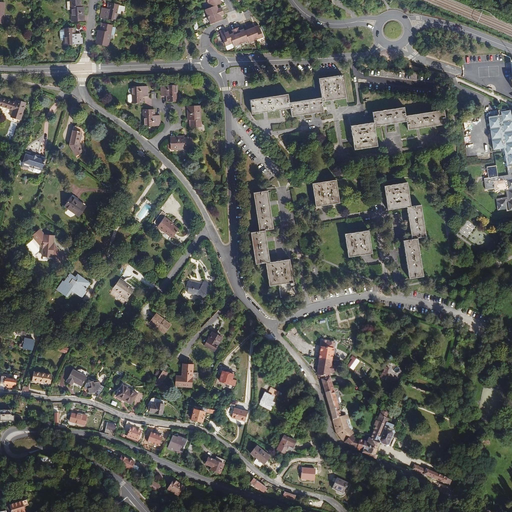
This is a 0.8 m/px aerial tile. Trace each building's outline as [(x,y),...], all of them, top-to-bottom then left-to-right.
[(83,7),(82,7),(81,0),(72,0),(71,0),(71,1),(67,1),(67,10),(71,9),(72,21),(84,21),(83,7)] [(217,5),(222,3),(220,0),(206,0),(210,8),(205,10),(211,24),(223,19),(221,16),(224,14),(221,7),(218,8),(217,5)] [(125,6),(109,3),(107,10),(101,9),(100,18),(116,21),(116,19),(117,13),(120,14),(121,11),(124,12),(125,6)] [(96,44),(108,46),(112,25),(103,23),(101,23),(100,30),(99,30),(96,44)] [(249,43),(263,37),(259,27),(255,28),(255,27),(253,23),(247,26),(248,29),(244,31),(244,29),(241,30),(239,27),(231,30),(233,33),(230,35),(228,31),(225,33),(223,30),(219,31),(225,46),(233,43),(234,47),(248,41),(249,43)] [(81,33),(76,34),(76,27),(74,28),(64,28),(64,29),(61,29),(60,31),(60,39),(62,41),(64,40),(64,45),(83,44),(82,37),(81,37),(81,33)] [(288,94),(249,100),(252,115),(290,108),(292,117),(324,112),(322,102),(346,98),(342,74),(318,78),(321,97),(319,97),(290,102),(288,94)] [(161,96),(166,96),(166,102),(168,102),(177,102),(177,85),(161,86),(161,96)] [(132,103),(141,103),(143,103),(143,97),(148,97),(147,86),(132,87),(132,94),(129,94),(128,96),(128,101),(130,103),(132,103)] [(15,102),(1,98),(0,101),(0,105),(13,110),(11,117),(20,120),(26,103),(16,100),(15,102)] [(189,127),(191,127),(200,127),(200,106),(187,106),(188,120),(189,120),(189,127)] [(447,124),(444,109),(406,116),(404,107),(372,112),(374,122),(350,125),(354,150),(378,146),(375,126),(407,122),(408,130),(447,124)] [(160,115),(155,115),(155,109),(153,109),(144,110),(145,126),(160,126),(160,115)] [(511,165),(511,121),(510,110),(501,111),(501,115),(488,117),(493,150),(504,148),(508,175),(498,176),(496,165),(487,167),(488,178),(484,178),(486,189),(494,188),(495,190),(506,189),(507,197),(496,199),(497,210),(509,208),(509,211),(511,210),(511,169),(511,166),(511,165)] [(74,130),(73,130),(69,145),(76,156),(84,151),(80,144),(80,140),(78,140),(80,132),(81,132),(82,128),(75,126),(74,130)] [(192,137),(184,138),(184,136),(170,137),(171,149),(192,148),(192,139),(192,137)] [(32,156),(33,154),(26,152),(22,166),(29,168),(30,164),(35,166),(34,167),(42,170),(46,158),(38,155),(37,157),(35,155),(32,156)] [(312,183),(316,207),(340,203),(336,179),(312,183)] [(384,186),(385,197),(388,210),(407,207),(412,239),(403,241),(409,279),(424,277),(418,238),(427,237),(421,204),(411,206),(408,182),(384,186)] [(266,263),(269,286),(279,285),(281,298),(296,295),(290,260),(290,259),(270,262),(265,230),(274,229),(268,190),(253,193),(259,231),(251,232),(256,265),(262,264),(266,263)] [(86,206),(71,196),(64,206),(79,216),(86,206)] [(153,223),(158,226),(165,217),(166,215),(161,212),(153,223)] [(174,224),(165,217),(158,226),(157,227),(172,238),(179,229),(173,225),(174,224)] [(53,244),(53,243),(54,236),(45,235),(40,230),(32,236),(43,249),(42,256),(52,257),(59,265),(67,259),(60,250),(59,251),(53,244)] [(348,257),(360,255),(372,254),(372,252),(369,230),(344,234),(348,257)] [(90,283),(77,274),(75,277),(70,273),(66,278),(65,278),(56,290),(68,298),(72,291),(82,298),(88,290),(86,289),(90,283)] [(127,285),(119,279),(113,288),(123,296),(127,299),(134,290),(127,285)] [(202,284),(190,281),(187,292),(196,295),(202,300),(210,291),(207,288),(210,284),(204,279),(202,284)] [(164,320),(155,314),(149,322),(164,334),(172,325),(164,319),(164,320)] [(212,332),(204,345),(214,351),(222,338),(216,334),(212,332)] [(34,340),(25,338),(24,341),(23,347),(33,349),(34,340)] [(319,359),(332,361),(335,342),(322,340),(319,359)] [(68,349),(60,345),(58,350),(66,353),(68,349)] [(352,358),(347,367),(354,371),(359,362),(352,358)] [(332,366),(332,361),(319,359),(317,373),(317,375),(318,375),(330,377),(331,372),(332,366)] [(193,365),(183,364),(182,376),(176,376),(175,386),(192,388),(192,378),(193,375),(193,365)] [(386,367),(381,378),(384,379),(390,368),(386,367)] [(87,377),(73,369),(66,382),(72,385),(74,382),(82,387),(87,377)] [(234,386),(236,380),(232,379),(233,374),(234,372),(223,369),(221,369),(220,371),(222,371),(219,381),(223,382),(227,384),(234,386)] [(155,384),(159,386),(168,372),(166,371),(163,370),(162,372),(159,378),(155,384)] [(52,375),(34,372),(32,380),(50,384),(52,375)] [(330,377),(318,375),(318,377),(319,379),(321,379),(334,427),(337,434),(344,442),(350,437),(353,436),(352,435),(354,433),(348,427),(345,415),(341,417),(330,377)] [(2,376),(1,378),(1,381),(1,383),(8,384),(8,387),(12,388),(13,385),(15,385),(16,379),(5,378),(6,376),(2,376)] [(91,382),(87,383),(85,386),(88,388),(89,393),(94,392),(95,394),(94,395),(98,397),(104,387),(100,385),(99,381),(91,383),(91,382)] [(137,393),(123,385),(116,396),(131,404),(137,393)] [(271,411),(280,392),(271,387),(267,394),(265,393),(259,405),(271,411)] [(162,414),(164,404),(165,401),(152,399),(148,404),(151,405),(150,412),(162,414)] [(247,411),(234,408),(232,418),(245,421),(247,411)] [(11,409),(0,410),(0,420),(11,420),(14,420),(14,415),(11,415),(11,409)] [(205,412),(194,409),(191,419),(202,422),(205,412)] [(376,459),(377,456),(375,455),(380,443),(386,446),(390,445),(394,434),(393,431),(392,430),(394,425),(387,423),(389,419),(387,418),(388,414),(382,411),(378,421),(384,425),(380,436),(376,434),(375,439),(370,437),(368,437),(366,440),(356,439),(353,436),(350,437),(344,442),(349,447),(356,450),(360,451),(363,452),(362,453),(376,459)] [(87,415),(77,413),(77,414),(76,414),(76,413),(73,413),(72,413),(70,422),(85,426),(87,415)] [(139,430),(141,424),(134,423),(127,421),(125,426),(131,428),(127,437),(138,441),(142,431),(139,430)] [(384,425),(378,421),(370,437),(375,439),(376,434),(380,436),(384,425)] [(105,434),(113,437),(115,432),(116,425),(111,424),(110,426),(107,425),(106,429),(105,434)] [(189,432),(181,430),(180,437),(178,436),(177,438),(173,436),(168,448),(172,449),(172,448),(183,452),(188,440),(187,440),(189,432)] [(293,448),(296,442),(284,436),(277,450),(285,454),(289,446),(293,448)] [(192,447),(189,445),(184,456),(190,458),(192,452),(191,452),(192,447)] [(271,457),(257,446),(250,454),(264,465),(271,457)] [(76,464),(39,456),(37,466),(80,476),(85,479),(87,468),(76,464)] [(131,472),(131,471),(136,474),(139,468),(134,465),(133,468),(129,467),(132,462),(121,456),(120,459),(116,457),(113,462),(117,464),(131,472)] [(215,461),(208,458),(206,459),(204,462),(205,465),(211,467),(210,470),(220,474),(226,461),(216,457),(215,461)] [(411,464),(409,469),(449,486),(451,481),(447,479),(448,478),(426,469),(425,470),(411,464)] [(315,480),(316,469),(301,468),(301,479),(315,480)] [(449,472),(460,477),(462,474),(456,471),(451,468),(449,472)] [(249,473),(247,478),(252,481),(250,483),(263,493),(267,488),(254,479),(255,477),(249,473)] [(348,483),(337,478),(332,488),(343,493),(348,483)] [(152,480),(150,483),(159,489),(161,486),(152,480)] [(184,487),(173,480),(167,489),(178,496),(184,487)] [(159,489),(150,483),(148,486),(157,492),(159,489)] [(24,511),(23,506),(25,506),(28,505),(27,500),(10,505),(7,506),(8,511),(11,511),(12,511),(11,511),(24,511)]
